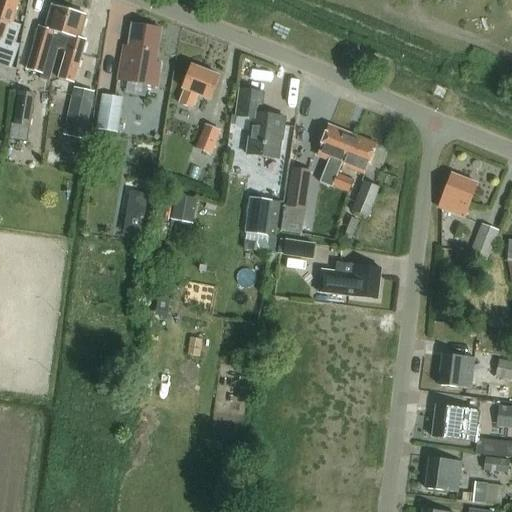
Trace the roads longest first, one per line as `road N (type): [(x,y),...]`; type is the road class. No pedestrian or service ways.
road 1 (residential): [(384,511),(430,120)]
road 2 (residential): [(430,120),(136,0)]
